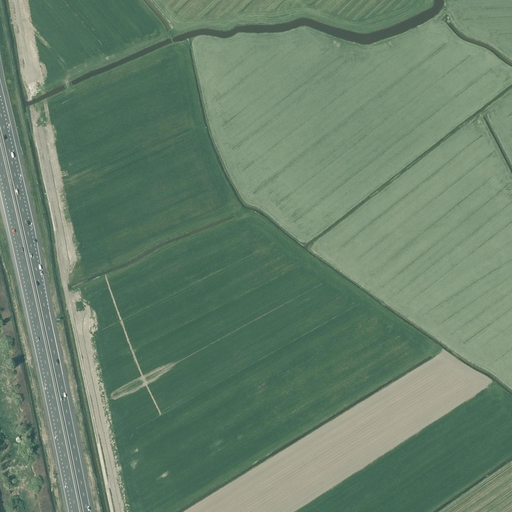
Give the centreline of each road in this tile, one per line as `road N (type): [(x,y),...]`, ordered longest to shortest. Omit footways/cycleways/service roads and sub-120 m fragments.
road 1 (motorway): [(87,511),(0,111)]
road 2 (motorway): [(0,162),(74,511)]
